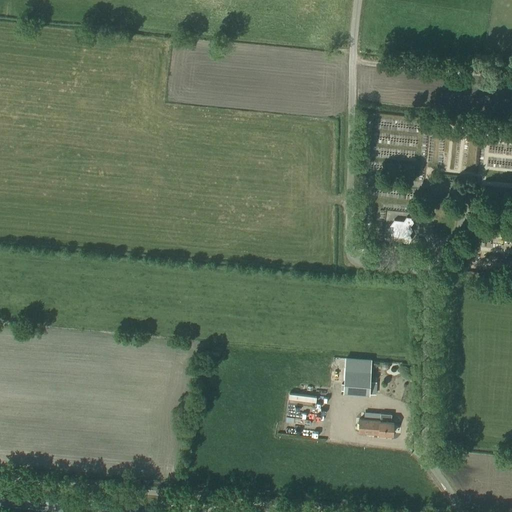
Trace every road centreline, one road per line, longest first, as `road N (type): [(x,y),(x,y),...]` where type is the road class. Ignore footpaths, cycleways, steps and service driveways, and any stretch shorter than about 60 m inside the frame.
road 1 (unclassified): [(460,511),(423,441),(420,279),(347,257),(348,50),(356,0)]
road 2 (primary): [(121,511),(0,500)]
